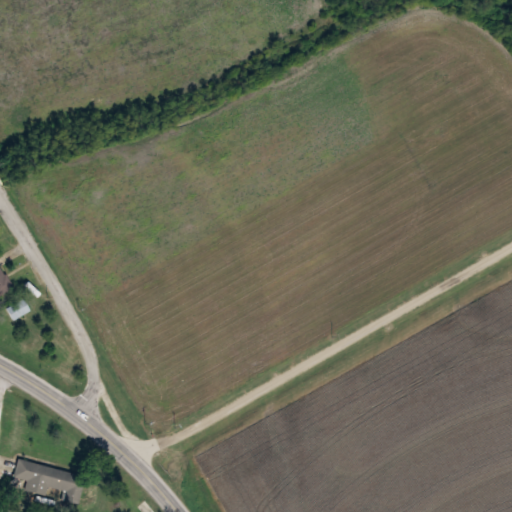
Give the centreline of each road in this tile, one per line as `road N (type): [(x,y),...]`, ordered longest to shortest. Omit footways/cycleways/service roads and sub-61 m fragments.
road 1 (residential): [(0,188),(94,356),(88,419)]
road 2 (secondary): [(133,459),(88,419),(0,363)]
